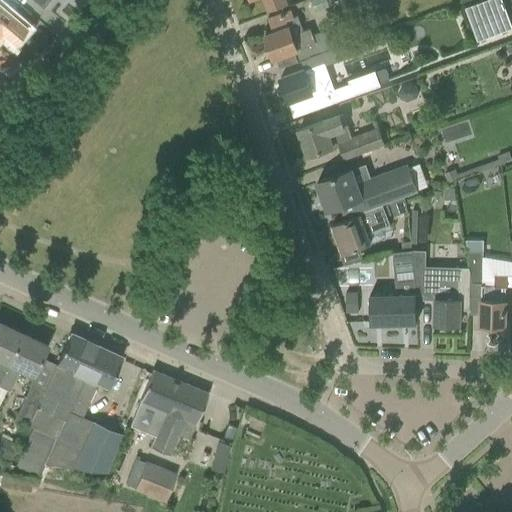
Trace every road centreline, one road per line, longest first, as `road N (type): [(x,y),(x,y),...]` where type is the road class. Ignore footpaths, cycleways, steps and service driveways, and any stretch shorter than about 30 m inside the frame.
road 1 (residential): [(511,384),(494,373),(358,367),(342,356),(208,0)]
road 2 (tertiary): [(405,487),(366,445),(313,413),(0,271)]
road 3 (tertiary): [(0,146),(116,0)]
road 4 (tertiary): [(511,397),(405,487)]
